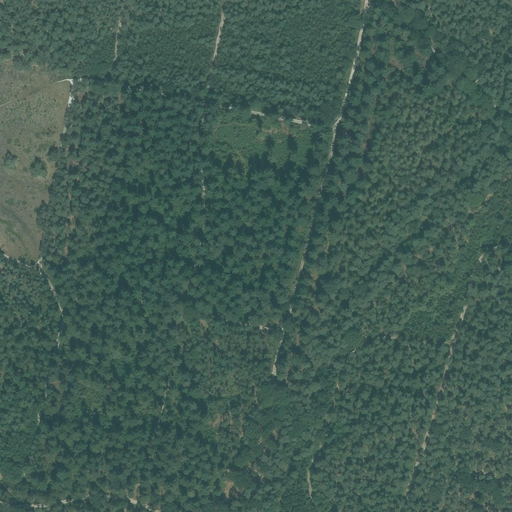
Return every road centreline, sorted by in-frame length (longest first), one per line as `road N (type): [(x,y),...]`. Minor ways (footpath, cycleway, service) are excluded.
road 1 (track): [(67,304),(77,298),(181,305),(282,331),(361,0)]
road 2 (track): [(10,511),(67,304),(35,270),(35,254),(73,79)]
road 3 (unknown): [(123,500),(138,480),(201,222),(204,103)]
road 4 (track): [(511,275),(477,260),(398,511)]
road 5 (track): [(374,0),(511,124)]
road 6 (track): [(328,420),(345,358),(357,344),(373,336),(429,346),(450,341)]
road 7 (unknown): [(511,124),(499,101),(386,0)]
road 8 (track): [(73,79),(204,103)]
road 9 (track): [(204,103),(335,125)]
road 10 (track): [(282,331),(274,393),(287,407),(328,420)]
